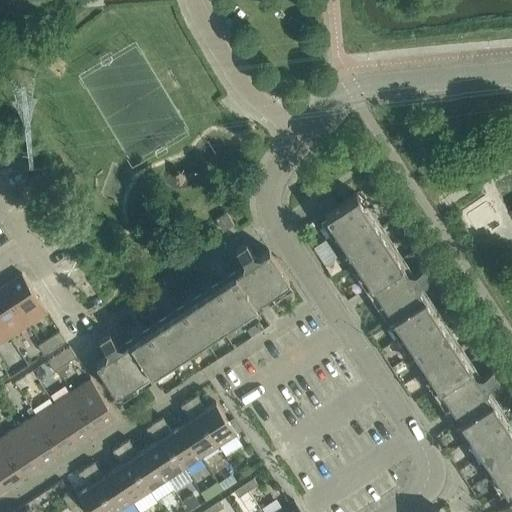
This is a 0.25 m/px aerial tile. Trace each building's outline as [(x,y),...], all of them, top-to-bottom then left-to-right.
[(356,193),(338,206),(325,214),(337,232),(368,211),(356,193)] [(318,204),(325,214),(338,206),(331,196),(318,204)] [(368,211),(337,232),(348,249),(379,228),(368,211)] [(226,212),(215,218),(223,231),(234,224),(226,212)] [(379,228),(348,249),(359,266),(391,245),(379,228)] [(245,243),(235,249),(245,264),(250,261),(255,258),(245,243)] [(402,262),(391,245),(359,266),(370,283),(402,262)] [(414,248),(403,256),(431,298),(442,291),(414,248)] [(269,249),(255,258),(250,261),(271,293),(289,281),(269,249)] [(245,264),(235,272),(233,272),(254,304),(271,293),(250,261),(245,264)] [(370,283),(381,300),(413,280),(402,262),(370,283)] [(254,304),(233,272),(216,284),(237,315),(254,304)] [(22,274),(3,286),(28,324),(47,312),(22,274)] [(381,300),(393,317),(424,297),(413,280),(381,300)] [(237,315),(216,284),(199,295),(220,326),(237,315)] [(3,286),(0,287),(0,321),(10,336),(28,324),(3,286)] [(220,326),(199,295),(182,306),(203,337),(220,326)] [(435,314),(424,297),(393,317),(404,334),(435,314)] [(203,337),(182,306),(164,317),(185,349),(203,337)] [(435,314),(404,334),(415,351),(446,331),(435,314)] [(185,349),(164,317),(147,328),(168,360),(185,349)] [(0,321),(0,342),(10,336),(0,321)] [(168,360),(147,328),(130,340),(151,371),(168,360)] [(59,330),(53,334),(60,344),(66,341),(59,330)] [(446,331),(415,351),(426,369),(458,348),(446,331)] [(109,332),(98,339),(108,354),(113,351),(118,347),(109,332)] [(53,334),(48,337),(55,348),(60,344),(53,334)] [(48,337),(43,341),(50,351),(55,348),(48,337)] [(130,340),(118,347),(113,351),(134,382),(151,371),(130,340)] [(50,351),(43,341),(37,345),(44,355),(50,351)] [(69,346),(63,349),(70,360),(76,356),(69,346)] [(469,365),(467,361),(458,348),(426,369),(438,386),(469,365)] [(63,349),(58,353),(65,363),(70,360),(63,349)] [(113,351),(108,354),(106,356),(95,363),(116,394),(134,382),(113,351)] [(482,351),(471,358),(470,359),(498,401),(509,394),(482,351)] [(58,353),(53,356),(60,367),(65,363),(58,353)] [(60,367),(53,356),(47,360),(54,370),(60,367)] [(438,386),(449,403),(480,382),(469,365),(438,386)] [(90,378),(71,390),(96,429),(115,416),(90,378)] [(449,403),(460,420),(491,399),(480,382),(449,403)] [(71,390),(53,402),(78,440),(96,429),(71,390)] [(196,394),(188,400),(218,445),(236,433),(216,402),(206,408),(196,394)] [(503,416),(491,399),(460,420),(471,437),(503,416)] [(190,419),(181,425),(201,456),(218,445),(188,400),(180,405),(190,419)] [(53,402),(35,414),(60,452),(78,440),(53,402)] [(35,414),(17,426),(42,464),(60,452),(35,414)] [(511,430),(503,416),(471,437),(482,454),(511,434),(511,430)] [(162,417),(154,422),(184,467),(201,456),(181,425),(172,431),(162,417)] [(155,441),(146,447),(167,479),(184,467),(154,422),(146,427),(155,441)] [(17,426),(0,437),(0,439),(24,476),(42,464),(17,426)] [(511,434),(482,454),(494,471),(511,459),(511,434)] [(0,439),(0,478),(6,488),(24,476),(0,439)] [(128,439),(120,444),(150,490),(167,479),(146,447),(137,453),(128,439)] [(122,464),(112,470),(133,501),(150,490),(120,444),(112,449),(122,464)] [(511,459),(494,471),(505,489),(511,484),(511,459)] [(94,461),(86,467),(116,511),(133,501),(112,470),(103,475),(94,461)] [(115,511),(116,511),(86,467),(78,472),(87,486),(77,492),(89,511),(115,511)] [(253,477),(243,483),(248,490),(258,484),(253,477)] [(248,490),(243,483),(234,490),(238,497),(248,490)] [(208,487),(200,492),(206,501),(214,496),(208,487)] [(63,496),(69,506),(76,501),(69,491),(63,496)] [(193,494),(183,501),(189,510),(200,504),(193,494)] [(219,499),(209,506),(213,511),(214,511),(224,506),(219,499)] [(511,511),(511,499),(498,509),(499,511),(511,511)] [(284,507),(276,511),(301,511),(294,500),(285,507),(284,507)] [(76,501),(69,506),(73,511),(80,511),(82,511),(76,501)]
